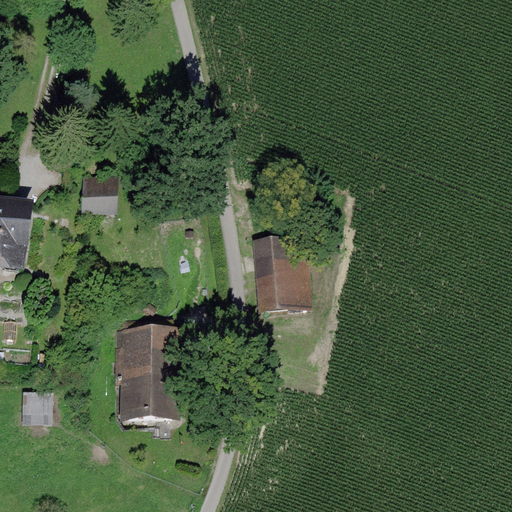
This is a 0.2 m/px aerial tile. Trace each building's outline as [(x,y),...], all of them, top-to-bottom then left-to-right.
[(114,183),(81,183),(81,223),(113,223),(114,183)] [(22,210),(0,209),(0,276),(20,277),(22,210)] [(309,244),(257,244),(258,319),(310,318),(309,244)] [(193,338),(122,337),(121,430),(192,430),(193,338)] [(55,422),(56,390),(28,390),(27,422),(55,422)]
